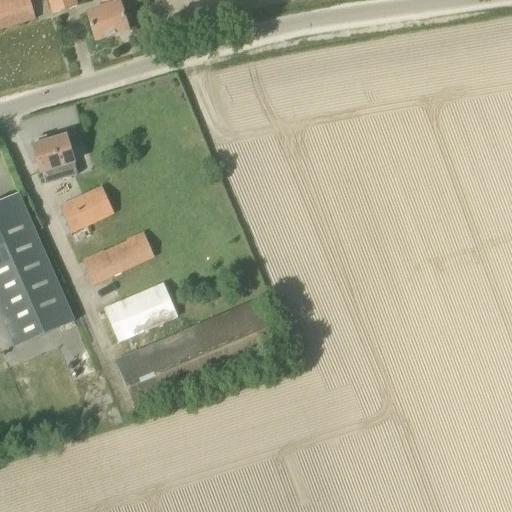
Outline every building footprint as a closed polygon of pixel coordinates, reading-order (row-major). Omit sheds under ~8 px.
[(0,0),(0,30),(35,20),(29,0),(0,0)] [(48,0),(53,15),(77,8),(74,0),(48,0)] [(118,5),(115,0),(99,0),(103,10),(87,15),(95,41),(128,31),(120,5),(118,5)] [(34,148),(45,186),(77,176),(66,138),(48,143),(47,138),(33,142),(34,148)] [(71,236),(117,216),(104,187),(58,208),(71,236)] [(0,202),(0,316),(13,348),(74,323),(18,195),(0,202)] [(94,288),(156,259),(144,233),(81,262),(94,288)] [(119,345),(178,320),(164,285),(104,310),(119,345)] [(136,413),(280,352),(259,302),(115,363),(136,413)]
